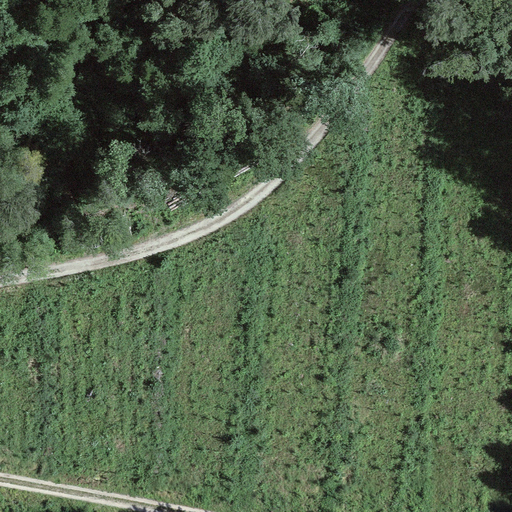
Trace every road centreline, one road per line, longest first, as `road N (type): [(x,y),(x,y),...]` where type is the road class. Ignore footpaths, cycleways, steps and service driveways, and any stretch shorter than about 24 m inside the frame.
road 1 (track): [(0,281),(125,255),(248,207),(337,110),(416,0)]
road 2 (track): [(0,471),(202,511)]
